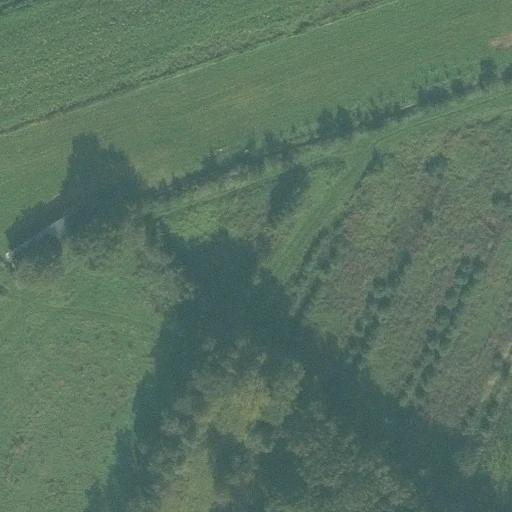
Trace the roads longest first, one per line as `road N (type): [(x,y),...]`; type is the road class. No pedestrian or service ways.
road 1 (track): [(365,148),(138,214),(0,322)]
road 2 (track): [(511,94),(365,148),(260,304),(226,320)]
